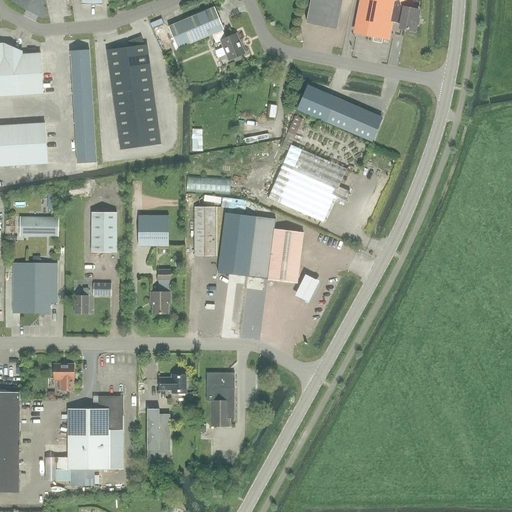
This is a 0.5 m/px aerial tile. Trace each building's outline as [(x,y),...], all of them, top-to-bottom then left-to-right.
[(341,0),(308,0),(304,26),(335,32),(341,0)] [(397,2),(399,4),(410,0),(358,0),(352,36),(388,43),(392,24),(390,24),(393,3),(397,2)] [(402,8),(399,4),(397,2),(393,3),(390,24),(392,24),(398,26),(397,31),(415,34),(417,24),(418,24),(419,19),(418,19),(419,11),(402,8)] [(178,49),(212,35),(223,30),(224,30),(215,8),(169,27),(178,49)] [(226,39),(223,30),(212,35),(216,44),(221,41),(230,61),(245,54),(236,34),(226,39)] [(129,42),(130,47),(127,48),(129,58),(149,55),(147,45),(144,45),(141,37),(129,42)] [(19,53),(1,45),(3,78),(21,76),(19,56),(19,53)] [(108,61),(129,58),(127,48),(107,50),(108,61)] [(71,63),(90,62),(90,50),(71,52),(71,63)] [(37,55),(19,56),(21,76),(39,75),(37,55)] [(129,58),(130,68),(150,65),(149,55),(129,58)] [(129,58),(108,61),(110,70),(130,68),(129,58)] [(90,62),(71,63),(72,73),(91,72),(90,62)] [(130,68),(131,78),(151,75),(150,65),(130,68)] [(130,68),(110,70),(111,80),(131,78),(130,68)] [(91,72),(72,73),(73,83),(91,82),(91,72)] [(21,76),(22,97),(40,96),(39,75),(21,76)] [(131,78),(133,87),(153,85),(151,75),(131,78)] [(3,78),(4,98),(22,97),(21,76),(3,78)] [(131,78),(111,80),(113,90),(133,87),(131,78)] [(319,91),(322,85),(315,81),(312,87),(319,91)] [(91,82),(73,83),(73,93),(92,92),(91,82)] [(153,85),(133,87),(134,97),(154,95),(153,85)] [(133,87),(113,90),(114,100),(134,97),(133,87)] [(308,87),(298,109),(373,140),(382,118),(308,87)] [(92,92),(73,93),(74,103),(93,102),(92,92)] [(134,97),(135,107),(155,105),(154,95),(134,97)] [(134,97),(114,100),(115,110),(135,107),(134,97)] [(93,102),(74,103),(75,113),(93,112),(93,102)] [(135,107),(137,117),(157,114),(155,105),(135,107)] [(135,107),(115,110),(117,120),(137,117),(135,107)] [(93,112),(75,113),(75,123),(94,122),(93,112)] [(137,117),(138,127),(158,124),(157,114),(137,117)] [(291,145),(303,119),(295,115),(284,140),(281,147),(289,150),(291,145)] [(137,117),(117,120),(118,130),(138,127),(137,117)] [(94,122),(75,123),(76,133),(95,132),(94,122)] [(45,123),(22,125),(24,145),(46,144),(45,123)] [(138,127),(140,137),(160,134),(158,124),(138,127)] [(24,145),(22,125),(0,126),(0,130),(1,146),(24,145)] [(138,127),(118,130),(119,140),(140,137),(138,127)] [(203,151),(202,129),(193,129),(193,151),(203,151)] [(95,132),(76,133),(76,143),(95,142),(95,132)] [(140,137),(141,147),(161,144),(160,134),(140,137)] [(140,137),(119,140),(121,150),(141,147),(140,137)] [(95,142),(76,143),(77,153),(96,152),(95,142)] [(24,145),(25,165),(48,164),(46,144),(24,145)] [(2,167),(25,165),(24,145),(1,146),(2,167)] [(289,150),(268,198),(322,222),(324,223),(334,199),(345,204),(350,192),(339,188),(347,169),(291,145),(289,150)] [(96,152),(77,153),(78,163),(96,162),(96,152)] [(197,166),(187,165),(187,174),(197,174),(197,166)] [(231,178),(188,176),(187,193),(230,196),(231,178)] [(56,210),(56,194),(48,194),(48,209),(56,210)] [(198,271),(219,273),(226,213),(205,211),(198,271)] [(117,253),(117,213),(92,213),(92,253),(117,253)] [(298,283),(304,233),(274,230),(275,219),(226,213),(219,273),(268,279),(298,283)] [(169,246),(169,216),(139,216),(139,246),(169,246)] [(57,218),(19,218),(19,237),(57,237),(57,218)] [(32,263),(20,263),(13,263),(13,313),(39,314),(43,318),(47,313),(50,313),(50,303),(57,303),(58,264),(47,263),(47,257),(32,257),(32,263)] [(171,280),(171,270),(158,270),(158,280),(171,280)] [(321,280),(307,272),(296,294),(310,301),(321,280)] [(215,305),(216,281),(205,280),(205,305),(215,305)] [(112,296),(112,284),(94,284),(93,296),(112,296)] [(88,314),(88,288),(83,288),(83,296),(75,296),(75,314),(88,314)] [(171,300),(171,292),(151,292),(151,300),(153,300),(153,314),(168,314),(168,300),(171,300)] [(74,380),(74,365),(54,365),(54,380),(64,380),(64,390),(74,390),(74,380)] [(235,419),(235,374),(232,374),(207,374),(207,402),(211,402),(211,427),(230,427),(230,419),(235,419)] [(172,393),(187,393),(187,375),(172,375),(172,378),(159,378),(159,390),(172,390),(172,393)] [(20,393),(0,392),(0,462),(20,463),(20,393)] [(98,396),(98,397),(93,397),(93,403),(98,403),(98,409),(68,409),(68,458),(57,458),(57,459),(57,470),(68,470),(123,470),(124,396),(98,396)] [(160,419),(160,409),(148,409),(147,460),(170,460),(170,419),(160,419)] [(57,459),(45,459),(46,482),(56,482),(57,459)] [(20,463),(0,462),(0,472),(20,473),(20,463)] [(20,473),(0,472),(0,492),(19,493),(20,473)]
